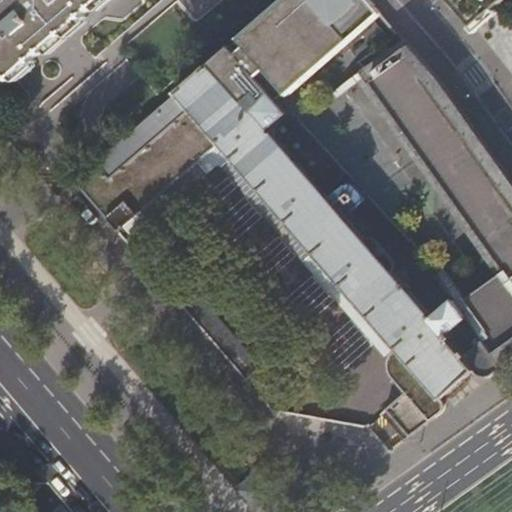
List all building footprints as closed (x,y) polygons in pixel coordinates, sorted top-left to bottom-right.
[(0,0),(0,63),(13,78),(102,0),(0,0)] [(380,12),(369,0),(273,0),(236,34),(246,45),(232,57),(252,80),(262,71),(286,97),(380,12)] [(455,0),(476,24),(494,9),(504,0),(455,0)] [(484,341),(497,360),(511,349),(511,178),(446,86),(435,71),(407,38),(363,69),(506,270),(458,303),(468,318),(484,341)] [(221,144),(397,348),(393,352),(390,357),(389,363),(389,366),(390,372),(393,377),(406,392),(383,414),(404,442),(445,411),(446,409),(447,403),(447,402),(446,400),(444,398),(475,372),(479,375),(480,376),(485,377),(492,376),(494,375),(503,368),(497,360),(484,341),(467,355),(464,351),(462,353),(451,341),(449,342),(445,337),(450,333),(450,334),(468,318),(458,303),(454,299),(432,318),(270,131),(290,114),(271,92),(254,112),(210,64),(177,92),(191,109),(111,179),(96,162),(75,181),(119,232),(221,144)] [(380,179),(398,204),(412,194),(394,169),(380,179)] [(185,308),(244,377),(254,367),(195,300),(185,308)] [(236,490),(253,511),(271,495),(254,474),(236,490)]
